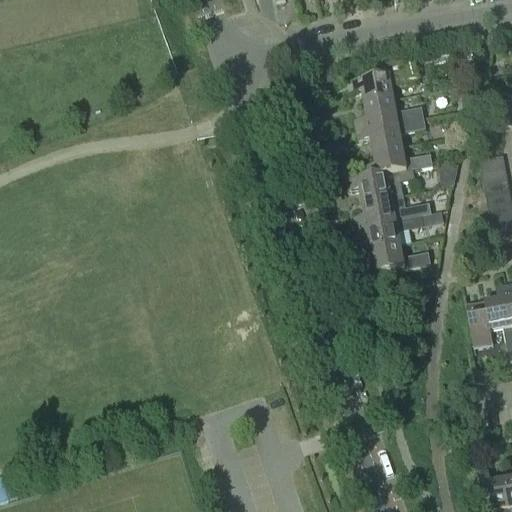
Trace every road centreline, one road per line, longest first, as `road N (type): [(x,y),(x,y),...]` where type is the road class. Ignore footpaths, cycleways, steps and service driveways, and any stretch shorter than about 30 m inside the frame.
road 1 (residential): [(382,511),(227,65)]
road 2 (residential): [(227,65),(511,7)]
